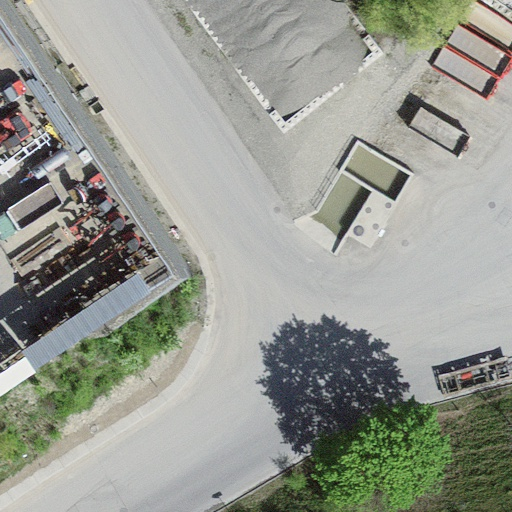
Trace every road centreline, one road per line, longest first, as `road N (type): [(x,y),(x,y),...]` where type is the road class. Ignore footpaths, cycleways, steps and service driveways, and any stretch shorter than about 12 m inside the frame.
road 1 (unclassified): [(268,342),(262,303),(228,238),(63,0)]
road 2 (unclassified): [(268,342),(263,372),(242,404),(87,511)]
